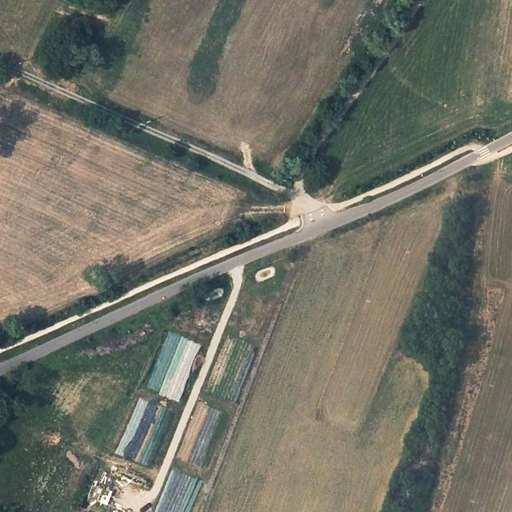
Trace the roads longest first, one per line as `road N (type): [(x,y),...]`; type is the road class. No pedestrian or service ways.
road 1 (unclassified): [(0,65),(296,193),(326,224)]
road 2 (unclassified): [(0,365),(326,224)]
road 3 (unclassified): [(326,224),(511,138)]
